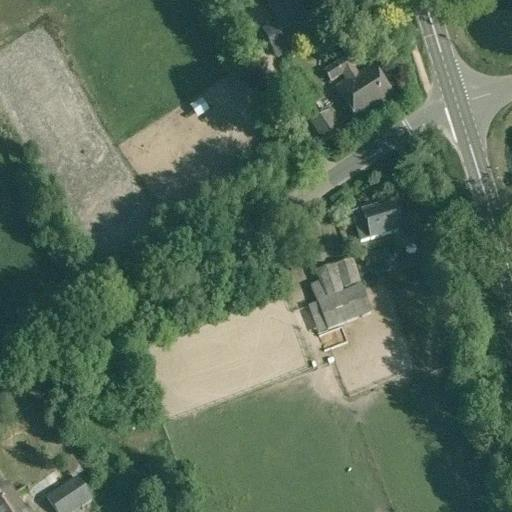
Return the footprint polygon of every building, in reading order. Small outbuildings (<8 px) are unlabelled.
[(340,0),(314,0),(319,15),(343,7),(340,0)] [(261,31),(271,49),(305,32),(295,14),(261,31)] [(355,69),(349,58),(329,71),(336,81),(355,69)] [(346,83),(339,88),(360,121),(393,100),(372,67),(357,77),(353,72),(343,78),(346,83)] [(324,144),(340,135),(327,114),(311,123),(324,144)] [(360,245),(370,242),(399,233),(391,208),(376,212),(375,209),(362,213),(361,212),(351,215),(360,245)] [(318,337),(372,316),(361,287),(352,261),(314,274),(319,284),(309,288),(316,305),(307,308),(318,337)] [(75,511),(92,501),(76,479),(46,499),(55,511),(75,511)] [(27,511),(25,509),(22,511),(6,488),(0,491),(0,511),(27,511)]
